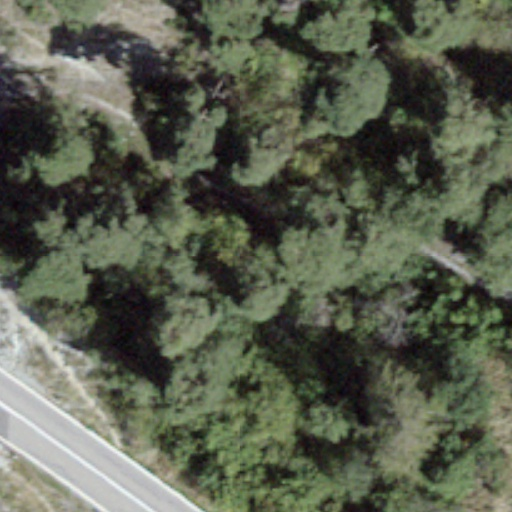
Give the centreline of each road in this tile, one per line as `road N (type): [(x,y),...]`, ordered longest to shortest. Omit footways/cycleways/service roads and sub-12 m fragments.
road 1 (unknown): [(511,299),(310,241),(218,205),(100,100),(0,87)]
road 2 (unknown): [(0,286),(28,342),(147,504)]
road 3 (tertiary): [(157,511),(0,403)]
